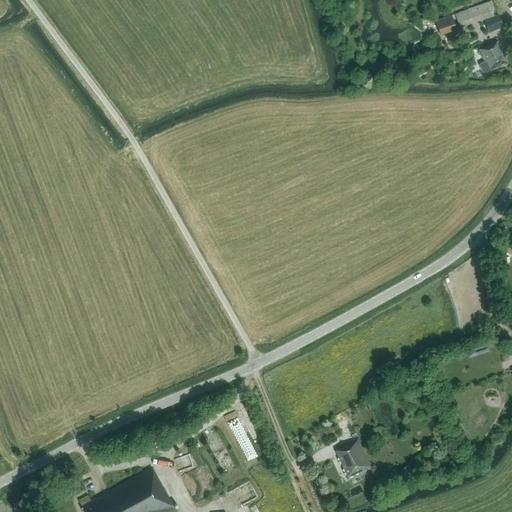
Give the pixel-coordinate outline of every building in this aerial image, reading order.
[(460,28),(494,16),(489,2),(455,15),(460,28)] [(451,15),(435,21),(441,36),(457,30),(451,15)] [(488,32),(503,25),(499,16),(484,23),(488,32)] [(465,42),(474,39),(469,29),(461,33),(465,42)] [(507,62),(503,53),(504,53),(501,46),(498,41),(479,50),(484,62),(479,64),(483,73),(490,69),(491,70),(507,62)] [(505,317),(511,310),(511,302),(508,299),(497,309),(505,317)] [(335,450),(348,478),(357,473),(370,467),(358,440),(335,450)] [(417,472),(408,464),(401,473),(410,480),(417,472)] [(83,511),(175,511),(174,508),(152,468),(91,502),(88,496),(79,500),(82,506),(81,507),(83,511)]
